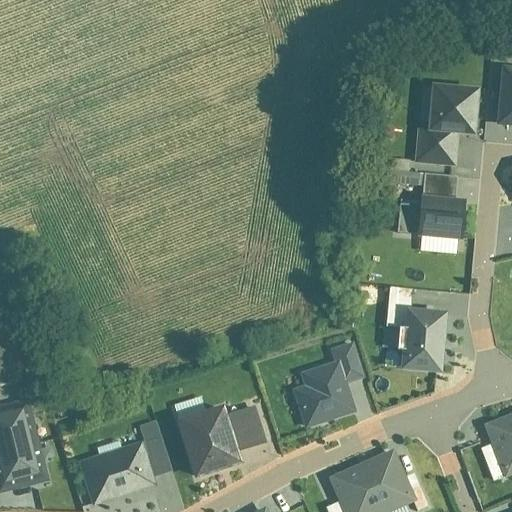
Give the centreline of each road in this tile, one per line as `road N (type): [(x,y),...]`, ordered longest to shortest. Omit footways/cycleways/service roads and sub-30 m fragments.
road 1 (residential): [(434,407),(203,511)]
road 2 (residential): [(495,380),(483,335),(497,174)]
